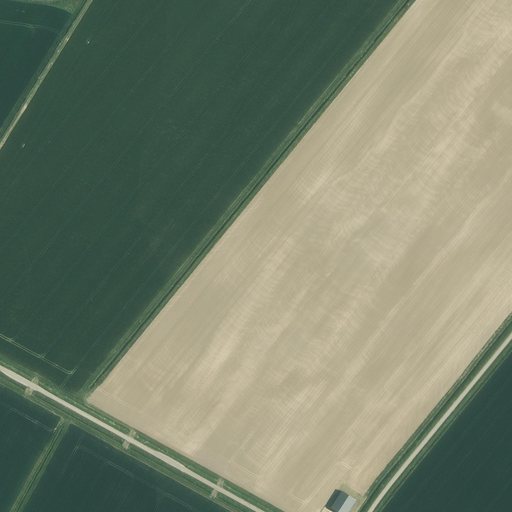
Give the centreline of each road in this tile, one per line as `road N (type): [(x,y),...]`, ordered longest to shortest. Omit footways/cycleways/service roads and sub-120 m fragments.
road 1 (unclassified): [(260,511),(0,367)]
road 2 (unclassified): [(370,511),(511,335)]
